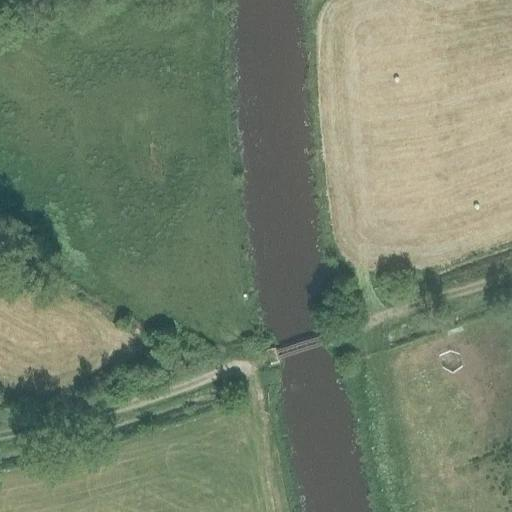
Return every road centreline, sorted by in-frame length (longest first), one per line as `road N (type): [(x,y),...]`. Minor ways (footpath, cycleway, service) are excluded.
road 1 (track): [(276,356),(132,406),(0,439)]
road 2 (track): [(511,278),(325,340)]
